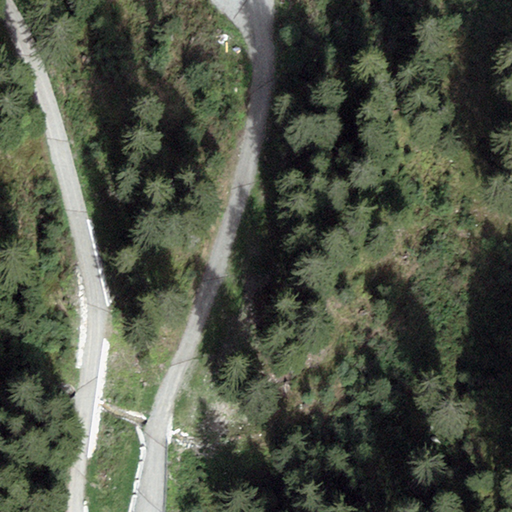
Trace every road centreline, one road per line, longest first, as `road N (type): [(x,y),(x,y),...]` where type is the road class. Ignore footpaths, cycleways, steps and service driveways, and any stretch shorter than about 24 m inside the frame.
road 1 (track): [(136,511),(152,426),(253,144),(264,65),(261,0)]
road 2 (track): [(0,10),(45,113),(94,315),(70,511)]
